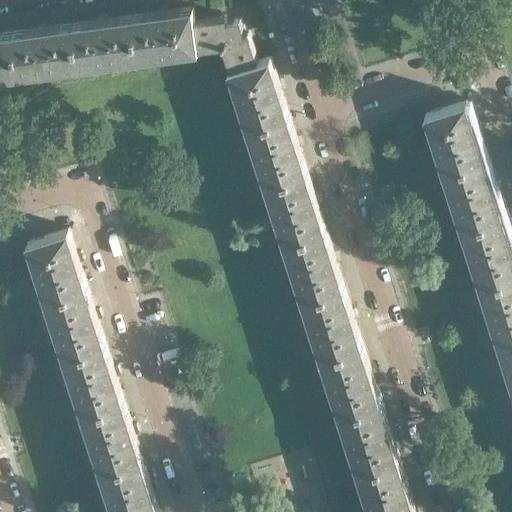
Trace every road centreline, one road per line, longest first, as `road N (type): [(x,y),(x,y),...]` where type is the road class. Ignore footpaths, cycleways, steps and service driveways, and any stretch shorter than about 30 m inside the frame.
road 1 (residential): [(192,511),(91,192),(0,219)]
road 2 (residential): [(448,511),(320,114)]
road 3 (residential): [(511,153),(485,72),(320,114)]
